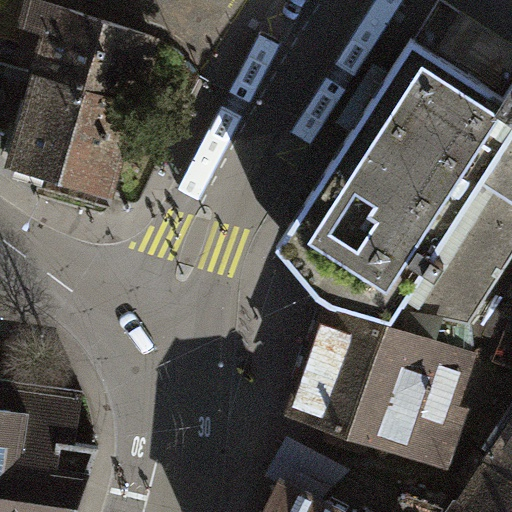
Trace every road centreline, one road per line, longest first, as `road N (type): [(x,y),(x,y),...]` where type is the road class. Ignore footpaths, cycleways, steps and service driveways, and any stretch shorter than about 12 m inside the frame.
road 1 (tertiary): [(329,0),(223,170),(194,239),(171,360)]
road 2 (tertiary): [(171,360),(0,235)]
road 3 (tertiary): [(153,511),(171,360)]
